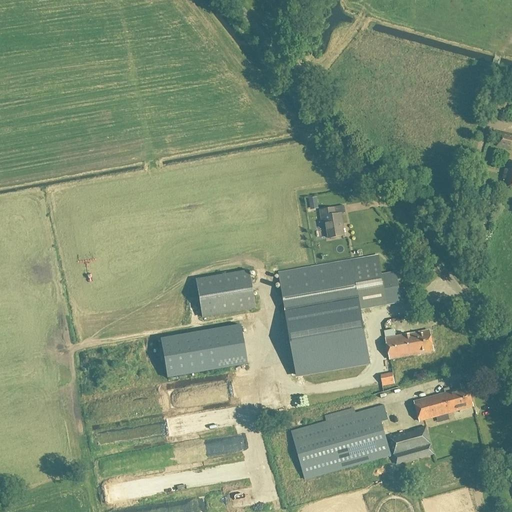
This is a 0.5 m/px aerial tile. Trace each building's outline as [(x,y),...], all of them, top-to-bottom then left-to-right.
[(493,95),(489,109),(501,112),(505,99),(493,95)] [(511,149),(511,135),(499,132),(497,145),(511,149)] [(511,188),(511,161),(508,161),(502,186),(511,188)] [(316,197),(308,198),(309,206),(318,204),(316,197)] [(329,239),(344,236),(342,224),(343,224),(341,214),(335,215),(334,208),(320,211),(322,221),(326,220),(329,239)] [(378,255),(279,273),(288,326),(289,331),(291,340),(286,341),(287,346),(291,345),(296,372),(291,373),(292,376),(370,363),(362,319),(361,313),(360,309),(387,304),(401,302),(396,272),(382,275),(378,255)] [(249,270),(195,280),(202,318),(256,309),(249,270)] [(161,339),(167,378),(247,364),(240,325),(161,339)] [(390,360),(434,351),(430,330),(386,339),(390,360)] [(140,355),(98,362),(99,372),(141,365),(140,355)] [(392,373),(380,375),(383,386),(395,384),(392,373)] [(351,389),(374,388),(374,378),(350,380),(351,389)] [(420,421),(474,407),(467,383),(461,385),(462,389),(415,402),(420,421)] [(382,422),(389,420),(385,405),(291,431),(305,481),(392,456),(382,422)] [(396,466),(435,455),(427,426),(388,437),(396,466)] [(290,461),(293,471),(299,469),(295,459),(290,461)] [(377,463),(380,473),(386,472),(383,461),(377,463)]
